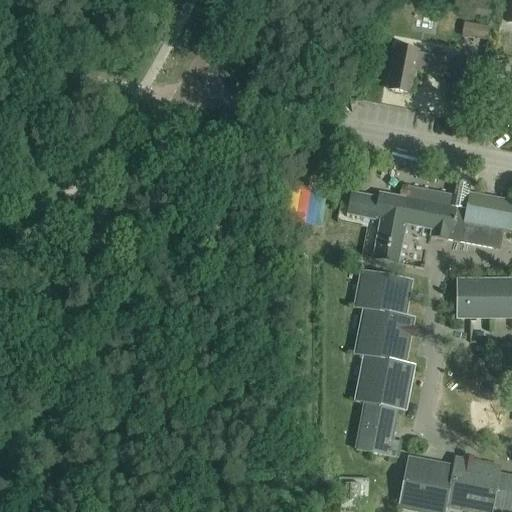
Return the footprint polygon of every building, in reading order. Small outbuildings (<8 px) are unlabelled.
[(469,2),(466,14),(491,19),(493,6),(469,2)] [(396,48),(388,88),(392,88),(391,92),(407,96),(407,92),(411,92),(412,89),(419,90),(421,82),(414,80),(415,73),(451,80),(446,102),(470,107),(479,65),(455,60),(455,62),(419,55),(419,53),(396,48)] [(456,182),(453,197),(407,188),(405,200),(379,195),(378,200),(351,195),(347,214),(381,221),(373,259),(397,264),(405,224),(432,230),(431,237),(499,250),(502,232),(511,234),(511,226),(511,202),(469,194),(470,185),(467,180),(461,179),(456,182)] [(364,309),(404,317),(410,282),(362,273),(355,309),(363,311),(364,309)] [(511,317),(511,281),(456,281),(456,318),(511,317)] [(404,365),(412,320),(404,317),(364,309),(363,311),(355,356),(365,357),(404,365)] [(404,412),(412,366),(404,365),(365,357),(356,403),(364,404),(396,410),(404,412)] [(392,433),(396,410),(364,404),(360,427),(392,433)] [(390,442),(392,433),(360,427),(355,450),(395,458),(398,443),(390,442)] [(499,476),(501,468),(454,459),(452,468),(445,508),(467,511),(491,511),(492,507),(498,476),(499,476)] [(445,508),(452,468),(407,460),(398,508),(421,511),(444,511),(445,508)] [(511,511),(511,478),(499,476),(498,476),(492,507),(511,511)]
